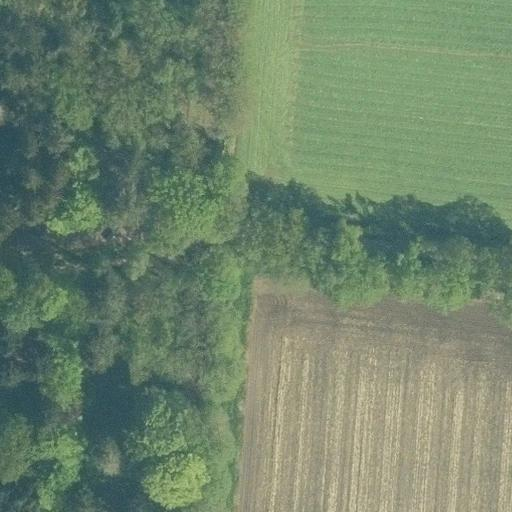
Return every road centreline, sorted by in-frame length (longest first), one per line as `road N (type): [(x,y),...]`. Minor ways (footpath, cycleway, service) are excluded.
road 1 (unclassified): [(511,262),(210,226)]
road 2 (track): [(210,226),(188,511)]
road 3 (unknown): [(210,226),(196,202),(122,169),(0,151)]
road 4 (track): [(210,226),(0,253)]
